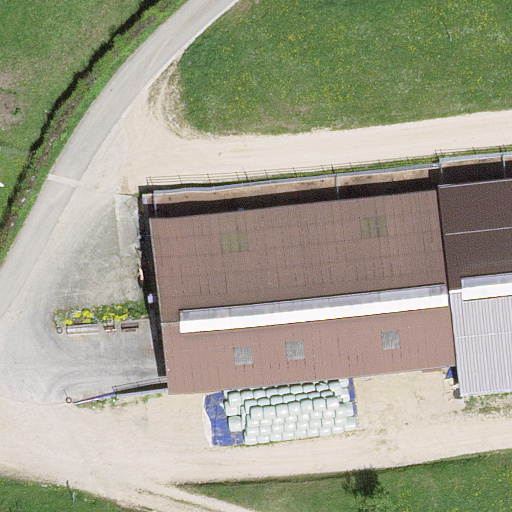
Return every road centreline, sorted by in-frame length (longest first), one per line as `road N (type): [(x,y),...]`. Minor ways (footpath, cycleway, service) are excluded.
road 1 (track): [(511,439),(380,457),(108,473)]
road 2 (residential): [(0,299),(121,101),(219,0)]
